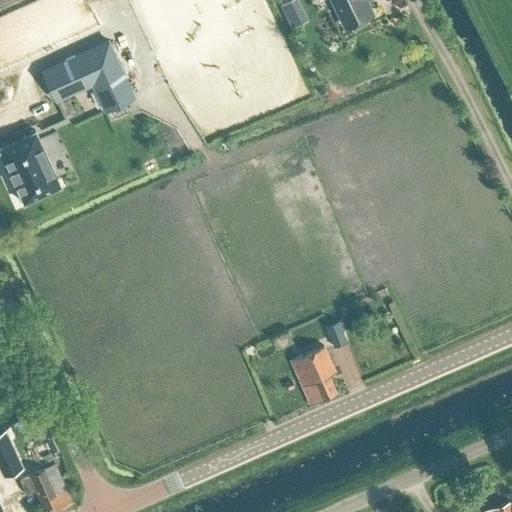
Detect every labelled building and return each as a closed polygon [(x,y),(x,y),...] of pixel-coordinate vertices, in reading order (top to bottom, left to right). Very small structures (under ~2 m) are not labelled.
[(331,0),(343,26),(372,12),(366,0),(331,0)] [(108,40),(43,71),(55,100),(92,84),(104,110),(133,96),(108,40)] [(34,130),(0,146),(0,151),(22,202),(59,185),(34,130)] [(357,308),(344,312),(351,333),(364,328),(357,308)] [(346,340),(338,318),(325,323),(333,346),(346,340)] [(288,360),(296,380),(307,404),(334,393),(326,373),(334,369),(323,344),(288,360)] [(0,467),(3,474),(21,466),(4,430),(0,431),(0,467)] [(25,493),(35,488),(45,511),(63,511),(61,505),(70,501),(54,462),(29,473),(26,468),(16,471),(19,478),(25,493)] [(338,490),(342,500),(359,493),(355,483),(338,490)] [(511,511),(511,508),(508,499),(484,510),(484,511),(511,511)]
